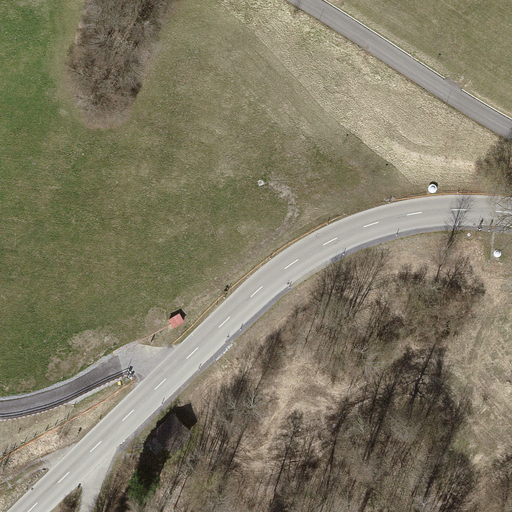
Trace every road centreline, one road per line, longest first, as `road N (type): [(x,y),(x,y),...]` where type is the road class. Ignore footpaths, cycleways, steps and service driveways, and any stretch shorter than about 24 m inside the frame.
road 1 (tertiary): [(100,443),(253,295),(314,250),(408,214),(511,212)]
road 2 (unclassified): [(511,130),(296,0)]
